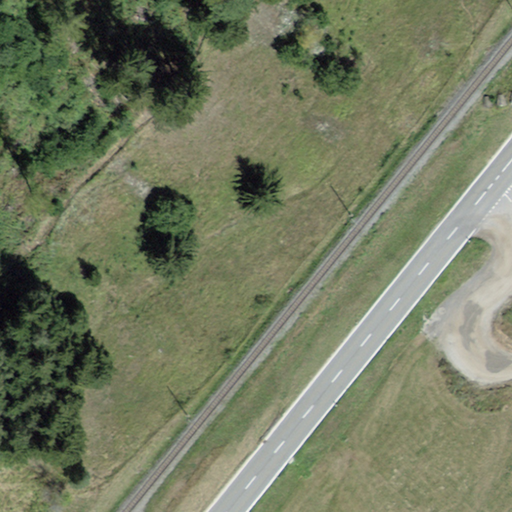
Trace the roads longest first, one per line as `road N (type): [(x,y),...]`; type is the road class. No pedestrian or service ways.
road 1 (primary): [(224,511),(511,156)]
road 2 (track): [(511,364),(490,369),(470,349),(464,316),(505,267),(511,242)]
